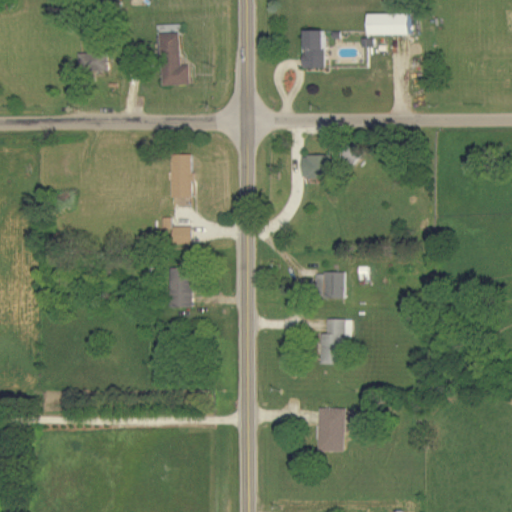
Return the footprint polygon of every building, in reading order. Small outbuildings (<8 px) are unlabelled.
[(416,36),(415,15),(374,16),(375,37),(416,36)] [(308,70),(329,71),(330,32),(309,32),(308,70)] [(185,35),(166,36),(166,86),(195,86),(195,67),(186,67),(185,35)] [(83,55),(83,73),(112,72),(111,54),(83,55)] [(197,199),(196,156),(176,157),(177,199),(197,199)] [(335,158),(308,157),(307,180),(334,181),(335,158)] [(167,231),(176,231),(176,219),(167,219),(167,231)] [(177,228),(178,246),(196,245),(196,228),(177,228)] [(175,275),(175,309),(197,308),(197,274),(175,275)] [(349,299),(349,275),(321,274),(321,298),(349,299)] [(327,336),(326,366),(349,366),(349,338),(356,338),(357,322),(332,321),(332,336),(327,336)] [(351,454),(351,410),(324,410),(323,453),(351,454)]
